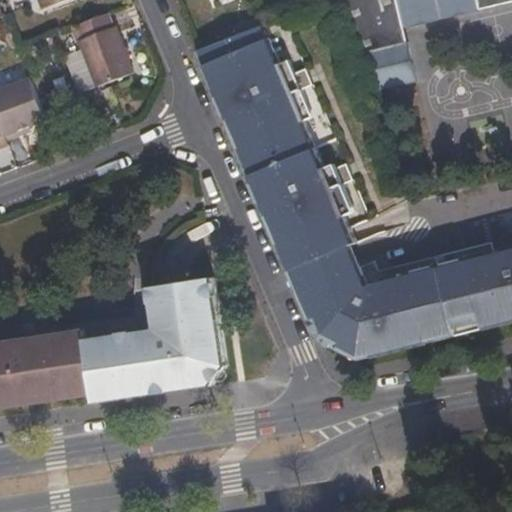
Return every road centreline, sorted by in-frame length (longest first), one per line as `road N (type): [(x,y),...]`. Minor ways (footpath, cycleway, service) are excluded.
road 1 (tertiary): [(42,511),(232,484),(360,445),(416,407)]
road 2 (tertiary): [(325,412),(0,466)]
road 3 (residential): [(197,121),(325,412)]
road 4 (residential): [(197,121),(0,197)]
road 5 (residential): [(150,0),(197,121)]
